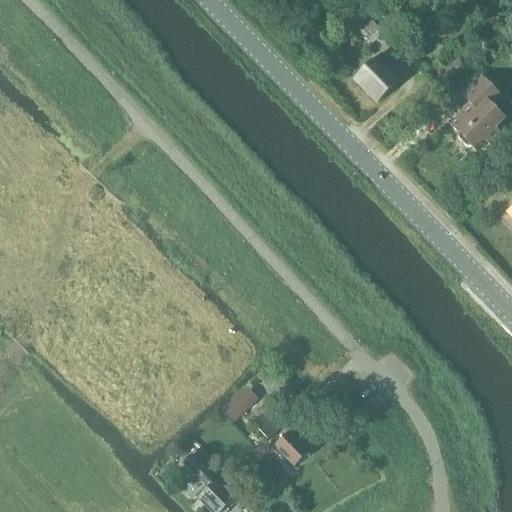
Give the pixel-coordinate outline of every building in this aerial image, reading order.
[(389,0),(401,9),(408,0),(389,0)] [(391,64),(383,56),(382,55),(374,62),(374,61),(355,79),(378,102),(396,84),(383,71),(391,64)] [(434,72),(443,81),(460,63),(451,55),(434,72)] [(450,126),(458,134),(458,139),(466,148),(471,148),(476,152),(486,142),(490,147),(501,136),(494,129),(504,120),(492,108),(501,98),(480,77),(461,96),(470,106),(450,126)] [(225,414),(234,425),(257,403),(248,392),(225,414)] [(254,426),(268,441),(279,430),(266,415),(254,426)] [(273,452),(287,467),(290,464),(293,468),(308,454),(288,434),(274,447),(276,449),(273,452)] [(183,462),(201,481),(200,482),(205,487),(195,497),(209,511),(226,511),(230,509),(228,506),(235,500),(209,474),(190,455),(183,462)]
